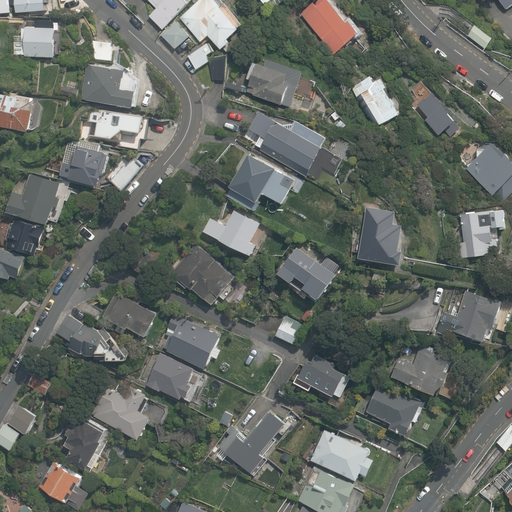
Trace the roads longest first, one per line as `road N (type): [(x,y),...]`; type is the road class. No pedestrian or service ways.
road 1 (residential): [(97,0),(182,80),(195,116),(168,161),(93,244),(0,404)]
road 2 (tertiary): [(399,0),(464,63),(511,95)]
road 3 (tertiary): [(511,401),(417,511)]
